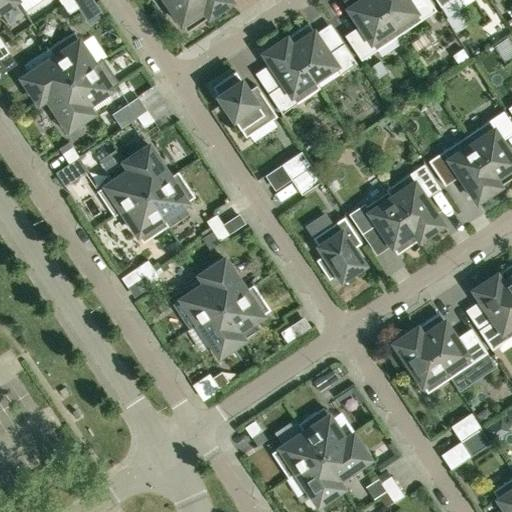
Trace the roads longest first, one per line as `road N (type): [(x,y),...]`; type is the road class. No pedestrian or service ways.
road 1 (residential): [(0,144),(197,426)]
road 2 (residential): [(175,79),(343,332)]
road 3 (residential): [(166,454),(0,204)]
road 4 (residential): [(343,332),(463,511)]
road 5 (unclassified): [(511,219),(343,332)]
road 6 (unclassified): [(343,332),(197,426)]
road 7 (residential): [(295,0),(175,79)]
